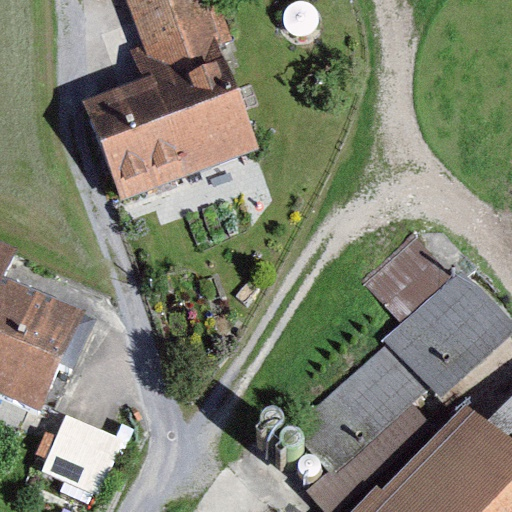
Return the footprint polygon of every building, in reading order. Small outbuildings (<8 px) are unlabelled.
[(86,116),(122,210),(249,162),(209,56),(224,50),(205,0),(94,0),(99,13),(122,4),(144,62),(131,67),(141,95),(86,116)] [(0,286),(3,280),(0,279),(0,431),(29,445),(76,343),(0,308),(0,286)] [(436,444),(509,378),(447,309),(437,318),(402,280),(363,315),(405,361),(274,480),(303,511),(400,511),(454,464),(436,444)] [(103,505),(130,450),(75,423),(48,478),(103,505)] [(511,511),(511,441),(482,474),(466,459),(415,511),(511,511)]
